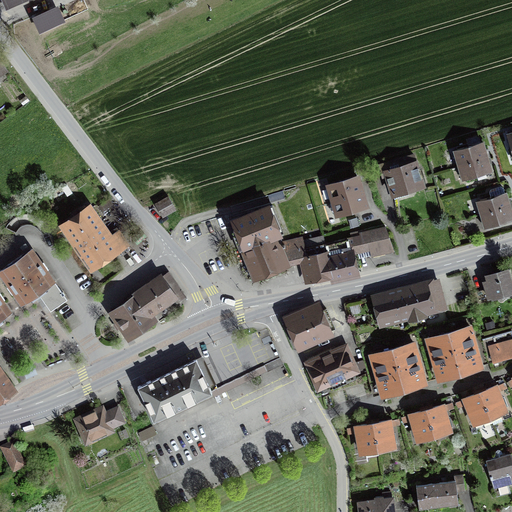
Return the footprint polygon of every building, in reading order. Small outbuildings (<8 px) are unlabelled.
[(0,0),(6,11),(29,0),(0,0)] [(58,6),(32,18),(39,35),(65,23),(58,6)] [(462,165),(486,158),(480,135),(465,139),(467,146),(457,149),(462,165)] [(486,158),(462,165),(466,179),(491,172),(486,158)] [(392,198),(423,190),(415,163),(384,171),(392,198)] [(330,200),(362,190),(358,177),(326,187),(330,200)] [(482,214),(511,205),(506,189),(477,199),(482,214)] [(362,190),(330,200),(336,219),(368,209),(362,190)] [(176,209),(168,196),(155,203),(163,217),(176,209)] [(269,201),(227,218),(240,252),(276,237),(280,235),(274,220),(276,219),(269,201)] [(511,208),(511,205),(482,214),(486,226),(511,218),(511,208)] [(66,225),(93,264),(117,248),(119,251),(128,245),(116,227),(105,235),(100,228),(104,225),(92,207),(66,225)] [(351,239),(355,255),(371,251),(373,256),(386,253),(397,251),(388,226),(367,230),(367,232),(350,236),(351,239)] [(253,283),(289,268),(290,270),(304,267),(299,248),(324,242),(323,237),(298,243),(297,239),(279,244),(276,237),(240,252),(253,283)] [(351,239),(325,245),(332,277),(333,280),(359,274),(355,259),(355,255),(351,239)] [(324,242),(299,248),(304,267),(305,269),(308,283),(332,277),(325,245),(324,242)] [(38,294),(55,282),(31,249),(0,270),(0,274),(22,305),(38,294)] [(488,302),(511,295),(511,286),(508,270),(482,276),(488,302)] [(119,324),(127,337),(155,317),(151,311),(173,296),(177,302),(185,296),(168,272),(110,312),(119,324)] [(369,299),(378,330),(447,310),(438,279),(369,299)] [(55,282),(38,294),(51,312),(67,301),(55,282)] [(0,319),(11,311),(0,294),(0,319)] [(282,321),(296,353),(331,338),(317,306),(282,321)] [(438,381),(482,369),(476,344),(471,327),(427,339),(438,381)] [(482,369),(511,359),(511,333),(476,344),(482,369)] [(383,397),(425,386),(414,343),(368,355),(379,398),(383,397)] [(318,393),(359,374),(346,346),(305,364),(318,393)] [(281,356),(211,387),(214,394),(227,389),(235,407),(259,397),(255,388),(289,374),(281,356)] [(138,386),(154,419),(183,405),(212,391),(196,358),(178,367),(138,386)] [(25,374),(27,379),(37,374),(35,369),(33,364),(22,369),(25,374)] [(0,402),(16,392),(0,369),(0,402)] [(480,393),(489,414),(492,424),(502,421),(498,411),(506,408),(497,386),(480,393)] [(489,414),(480,393),(462,400),(471,421),(489,414)] [(109,425),(123,419),(116,405),(104,410),(101,403),(72,416),(84,444),(112,431),(109,425)] [(427,410),(434,434),(452,429),(445,405),(427,410)] [(434,434),(427,410),(410,414),(417,438),(434,434)] [(391,421),(373,423),(377,447),(395,444),(391,421)] [(378,455),(377,447),(373,423),(357,426),(361,457),(378,455)] [(153,426),(139,432),(143,439),(156,433),(153,426)] [(13,443),(2,448),(14,471),(24,466),(13,443)] [(497,459),(486,461),(493,489),(511,481),(511,455),(511,453),(503,457),(503,455),(501,453),(497,453),(496,456),(497,459)] [(436,484),(438,506),(457,504),(456,493),(466,492),(464,476),(455,477),(455,482),(436,484)] [(438,506),(436,484),(417,486),(419,508),(438,506)] [(395,511),(393,497),(358,502),(358,511),(395,511)]
